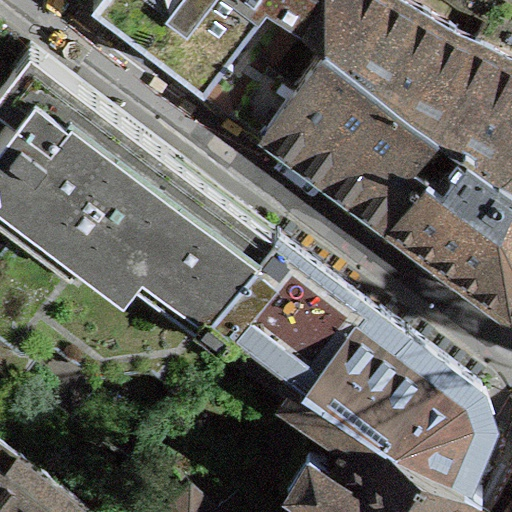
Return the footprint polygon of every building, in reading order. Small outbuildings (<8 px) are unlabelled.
[(98,0),(202,78),(260,0),(277,0),(325,29),(325,30),(438,116),(467,138),(511,171),(511,54),(417,0),(98,0)] [(242,108),(263,123),(325,30),(325,29),(277,0),(260,0),(202,78),(242,108)] [(387,215),(427,161),(413,151),(438,116),(325,30),(263,123),(336,177),(387,215)] [(181,387),(183,389),(237,321),(214,302),(274,224),(99,92),(30,40),(0,80),(0,101),(14,112),(0,130),(0,418),(0,419),(0,417),(0,402),(36,354),(34,338),(61,335),(97,363),(148,355),(182,381),(181,387)] [(442,173),(427,161),(387,215),(429,246),(511,307),(511,171),(467,138),(442,173)] [(486,395),(480,377),(355,283),(275,223),(274,224),(214,302),(237,321),(274,350),(364,416),(362,419),(465,478),(466,475),(492,412),(486,395)] [(316,495),(305,511),(465,511),(482,483),(466,475),(465,478),(362,419),(364,416),(274,350),(257,370),(352,436),(337,460),(310,443),(288,479),(316,495)] [(0,511),(92,511),(89,507),(4,442),(0,447),(0,511)] [(188,484),(158,511),(210,511),(211,511),(214,511),(215,511),(188,484)]
